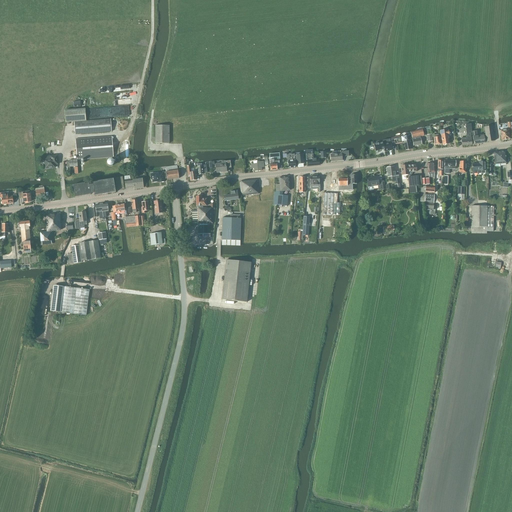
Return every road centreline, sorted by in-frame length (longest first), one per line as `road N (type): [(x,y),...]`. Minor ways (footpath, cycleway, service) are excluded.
road 1 (tertiary): [(173,187),(511,144)]
road 2 (unclassified): [(137,511),(183,325),(173,187)]
road 3 (track): [(171,0),(150,146),(175,148),(184,186)]
road 4 (tertiary): [(0,210),(173,187)]
